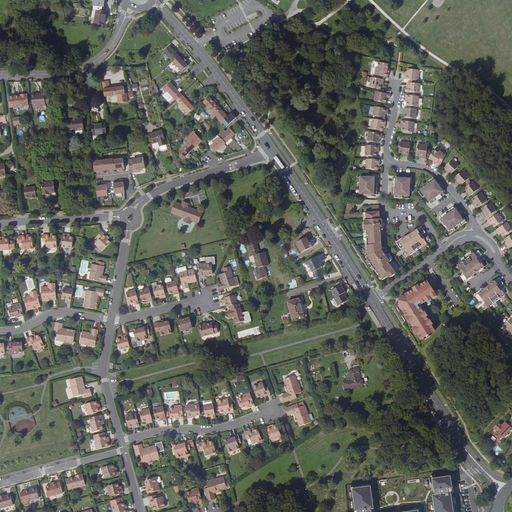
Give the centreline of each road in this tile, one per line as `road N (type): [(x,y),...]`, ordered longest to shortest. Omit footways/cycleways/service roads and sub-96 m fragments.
road 1 (secondary): [(503,491),(454,432),(370,300)]
road 2 (secondary): [(370,300),(272,150)]
road 3 (secondary): [(272,150),(164,12)]
road 4 (residential): [(280,406),(215,428),(120,440)]
road 5 (residential): [(129,218),(164,187),(272,150)]
road 6 (secondary): [(122,22),(80,68),(0,74)]
road 7 (residential): [(0,222),(129,218)]
road 8 (residential): [(0,482),(123,450)]
road 9 (residential): [(111,319),(103,371),(120,440)]
